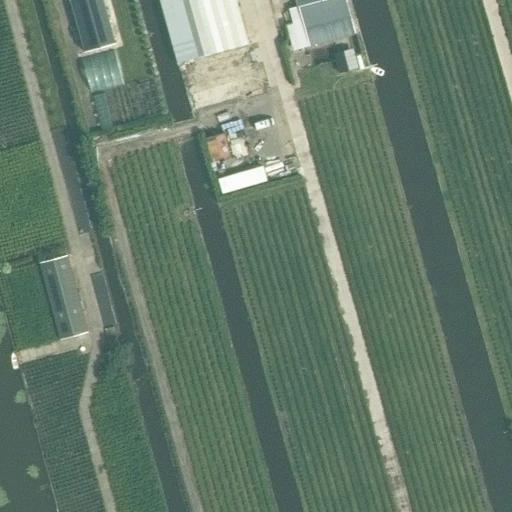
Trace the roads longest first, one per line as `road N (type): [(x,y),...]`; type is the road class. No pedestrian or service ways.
road 1 (track): [(110,511),(80,402),(94,331),(10,0)]
road 2 (track): [(405,511),(264,22)]
